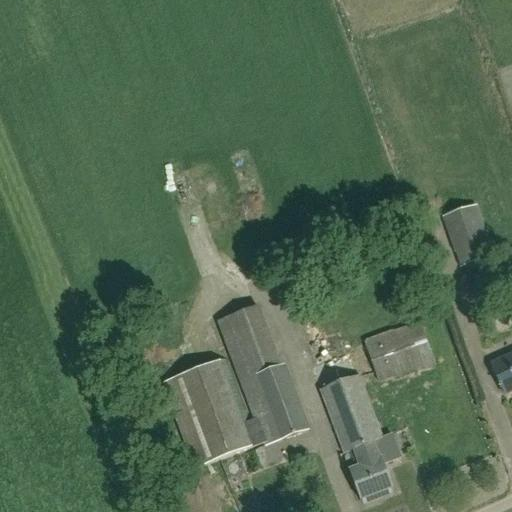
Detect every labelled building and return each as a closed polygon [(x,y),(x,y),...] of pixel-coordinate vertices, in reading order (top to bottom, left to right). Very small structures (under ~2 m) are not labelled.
[(460,266),(491,256),(475,207),(444,218),(460,266)] [(378,381),(434,361),(420,323),(365,343),(378,381)] [(511,355),(490,365),(503,394),(504,393),(502,390),(511,386),(511,355)] [(220,363),(164,384),(196,469),(264,443),(265,446),(256,450),(262,466),(282,458),(276,442),(305,431),(280,364),(240,380),(255,419),(243,424),(220,363)] [(360,468),(349,472),(361,504),(366,502),(367,507),(382,501),(380,497),(393,492),(383,464),(400,458),(392,435),(383,438),(363,386),(359,377),(320,391),(331,421),(344,454),(354,450),(360,468)]
